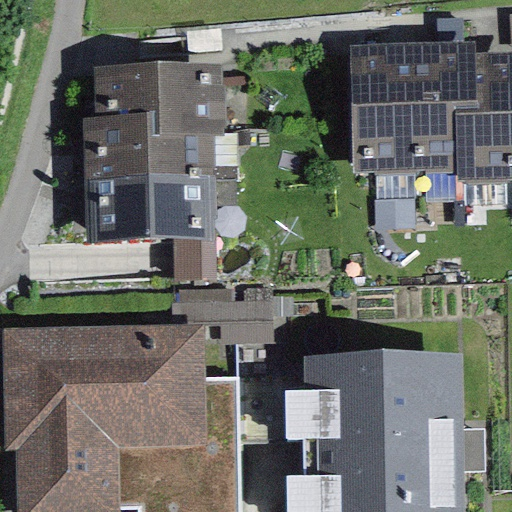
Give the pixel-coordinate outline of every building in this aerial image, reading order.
[(460,159),(461,173),(466,173),(463,58),(413,59),(415,160),(460,159)] [(511,67),(470,69),(469,58),(463,58),(466,173),(511,171),(511,67)] [(412,196),(411,160),(415,160),(413,59),(360,60),(362,162),(373,161),(373,197),(412,196)] [(105,129),(94,129),(94,134),(199,131),(209,131),(208,78),(104,80),(105,129)] [(94,134),(95,184),(200,182),(199,131),(94,134)] [(96,235),(202,233),(200,182),(95,184),(96,235)] [(208,338),(282,341),(284,290),(210,287),(208,338)] [(103,511),(102,438),(197,436),(196,385),(191,385),(190,337),(13,341),(16,440),(29,440),(30,511),(103,511)] [(320,511),(450,511),(449,376),(319,378),(320,511)]
